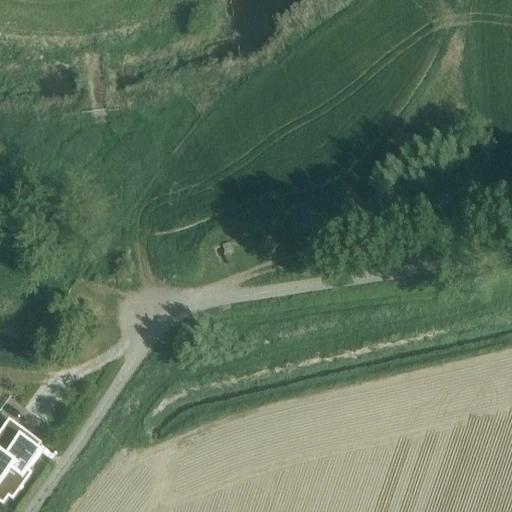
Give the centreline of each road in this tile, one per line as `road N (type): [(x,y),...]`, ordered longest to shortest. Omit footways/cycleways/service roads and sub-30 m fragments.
road 1 (track): [(155,324),(209,297),(511,252)]
road 2 (track): [(23,511),(155,324)]
